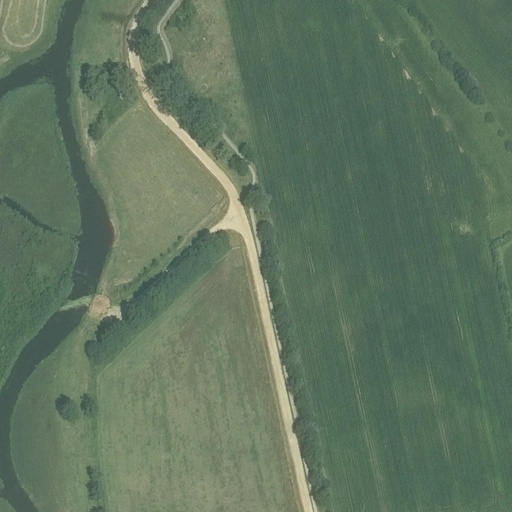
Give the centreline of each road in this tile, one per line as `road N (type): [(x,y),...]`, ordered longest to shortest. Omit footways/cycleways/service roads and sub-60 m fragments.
road 1 (track): [(149,0),(132,25),(132,58),(167,118),(240,209),(307,511)]
road 2 (track): [(240,209),(125,311),(104,302)]
